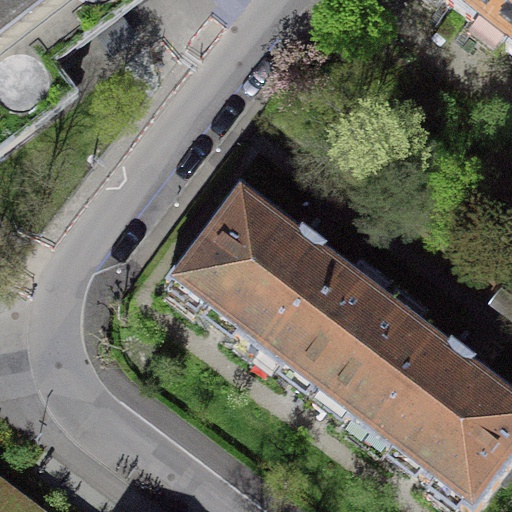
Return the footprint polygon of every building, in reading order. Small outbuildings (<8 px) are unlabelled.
[(0,0),(0,158),(78,99),(55,69),(145,0),(0,0)] [(511,0),(439,0),(508,53),(511,47),(511,0)] [(240,188),(165,287),(313,399),(388,300),(314,244),(240,188)] [(388,300),(313,399),(463,511),(478,511),(511,467),(511,393),(468,360),(388,300)] [(34,511),(0,486),(0,511),(34,511)]
